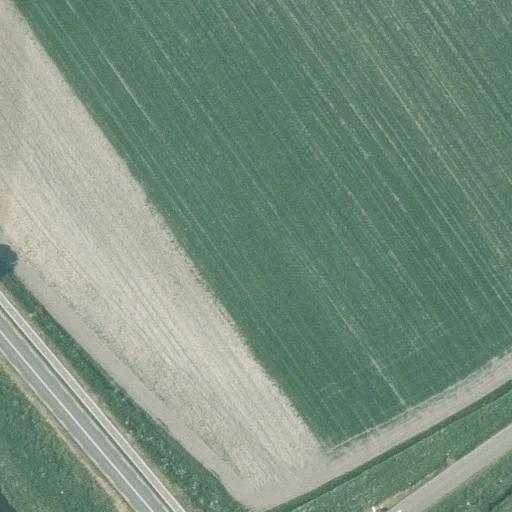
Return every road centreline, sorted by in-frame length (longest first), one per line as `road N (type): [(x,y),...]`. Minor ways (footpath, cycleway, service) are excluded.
road 1 (primary): [(151,511),(0,330)]
road 2 (unclassified): [(400,511),(511,434)]
